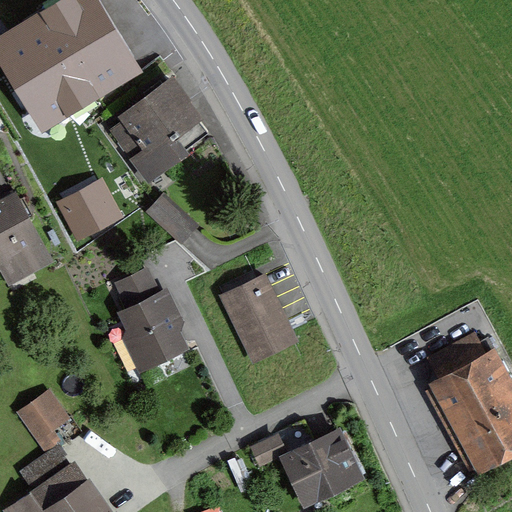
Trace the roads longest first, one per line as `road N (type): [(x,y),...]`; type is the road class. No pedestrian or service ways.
road 1 (tertiary): [(361,367),(250,131),(171,0)]
road 2 (residential): [(242,426),(163,254)]
road 3 (tertiary): [(427,511),(361,367)]
road 4 (residential): [(361,367),(242,426)]
